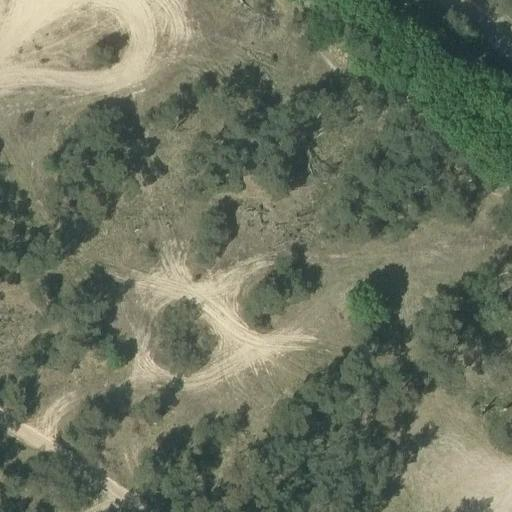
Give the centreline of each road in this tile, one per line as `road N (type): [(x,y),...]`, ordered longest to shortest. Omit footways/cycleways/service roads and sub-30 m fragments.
road 1 (track): [(0,416),(120,511)]
road 2 (track): [(511,76),(415,0)]
